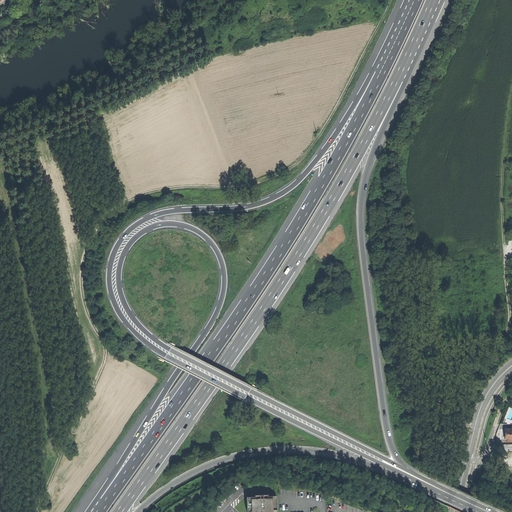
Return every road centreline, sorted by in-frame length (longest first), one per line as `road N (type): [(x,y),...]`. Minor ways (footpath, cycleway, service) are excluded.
road 1 (trunk): [(404,467),(152,337),(127,310),(119,276),(129,243),(159,224),(208,238),(218,250),(223,289),(206,331),(106,485),(98,511)]
road 2 (trunk): [(383,69),(294,184),(265,202),(154,215),(119,241),(108,282),(122,318),(165,355),(411,479)]
road 3 (track): [(390,0),(298,162),(243,185),(144,193),(100,222),(80,276),(105,357),(37,511)]
road 4 (trunk): [(383,69),(304,214),(99,511)]
road 5 (trunk): [(120,511),(282,279),(378,113)]
road 6 (track): [(476,419),(447,425),(447,407),(511,328),(501,186),(511,100)]
road 7 (trunk): [(404,467),(385,421),(360,215),(378,113)]
road 8 (trunk): [(135,511),(208,464),(279,448),(334,453),(447,495)]
road 9 (unclassified): [(454,511),(479,409),(511,366)]
road 10 (trunk): [(378,113),(433,0)]
